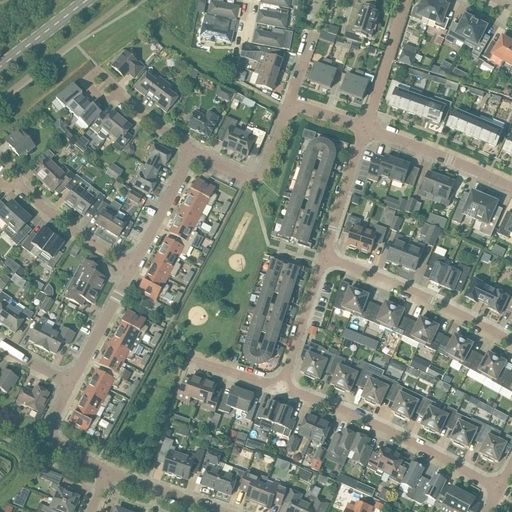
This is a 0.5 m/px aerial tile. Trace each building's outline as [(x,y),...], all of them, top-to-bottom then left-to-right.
[(211,0),(211,1),(209,14),(237,19),(240,7),(224,4),(224,0),(211,0)] [(262,0),(262,3),(290,9),(290,5),(300,7),(301,0),(262,0)] [(374,9),(376,0),(355,0),(344,38),(344,37),(344,38),(363,44),(365,38),(367,39),(368,36),(372,37),(379,13),(375,12),(376,9),(374,9)] [(423,18),(429,21),(437,1),(435,1),(435,0),(423,0),(420,9),(415,7),(411,17),(421,21),(423,18)] [(437,1),(429,21),(436,23),(435,27),(445,31),(449,21),(444,19),(449,6),(445,5),(446,2),(440,0),(439,0),(439,2),(437,1)] [(277,8),(276,14),(260,11),(258,23),(286,29),(288,16),(289,11),(277,8)] [(203,25),(200,38),(221,42),(231,44),(233,36),(234,32),(236,22),(216,18),(205,15),(203,25)] [(456,40),(465,44),(477,21),(475,20),(476,18),(470,15),(469,17),(466,16),(460,27),(454,24),(445,40),(454,44),(456,40)] [(477,21),(465,44),(474,49),(482,53),(488,40),(487,40),(482,37),(485,31),(488,27),(485,25),(486,23),(480,20),(479,22),(477,21)] [(330,25),(328,33),(337,36),(339,28),(330,25)] [(256,31),(254,43),(290,50),(293,33),(273,29),(272,34),(256,31)] [(337,37),(322,32),(319,39),(334,44),(335,43),(336,38),(337,37)] [(145,35),(139,41),(143,45),(147,44),(151,41),(145,35)] [(442,45),(445,39),(439,36),(436,43),(442,45)] [(493,55),(504,62),(511,48),(511,42),(503,37),(497,47),(491,44),(484,57),(490,61),(493,55)] [(360,45),(354,43),(352,49),(358,51),(360,45)] [(262,52),(259,63),(280,70),(283,60),(286,52),(264,48),(262,52)] [(415,59),(416,55),(404,50),(399,62),(412,67),(415,59)] [(116,62),(111,67),(123,78),(128,73),(134,79),(144,68),(135,60),(134,61),(125,53),(121,57),(119,57),(116,60),(116,62)] [(416,55),(415,59),(419,61),(418,63),(421,64),(423,58),(416,55)] [(152,57),(145,65),(147,67),(154,59),(152,57)] [(174,69),(178,63),(172,59),(170,62),(170,66),(174,69)] [(320,84),(329,60),(325,59),(321,65),(315,63),(309,80),(320,84)] [(485,62),(480,59),(476,67),(481,69),(485,62)] [(332,62),(329,60),(320,84),(331,88),(337,71),(332,69),(332,62)] [(256,71),(255,73),(259,75),(276,81),(280,70),(259,63),(256,71)] [(432,65),(430,72),(437,74),(439,68),(432,65)] [(439,68),(437,74),(447,77),(449,70),(440,67),(439,68)] [(341,92),(352,96),(361,71),(357,70),(353,76),(347,74),(341,92)] [(240,71),(237,79),(243,82),(246,73),(240,71)] [(361,71),(352,96),(363,99),(369,82),(363,80),(364,73),(361,71)] [(152,99),(165,82),(159,78),(155,82),(146,74),(134,89),(145,97),(146,95),(152,99)] [(464,74),(460,81),(465,83),(469,76),(464,74)] [(259,75),(256,86),(272,92),(276,81),(259,75)] [(165,82),(152,99),(158,103),(156,106),(166,114),(177,99),(167,91),(171,87),(165,82)] [(409,94),(398,90),(400,84),(393,82),(387,99),(393,101),(391,107),(403,111),(409,94)] [(72,114),(88,102),(81,95),(73,85),(55,100),(64,110),(66,108),(72,114)] [(215,95),(230,102),(234,94),(218,87),(215,95)] [(511,91),(511,90),(507,87),(503,93),(509,96),(511,91)] [(245,98),(236,94),(233,100),(242,104),(245,98)] [(421,98),(409,94),(403,111),(415,115),(421,98)] [(433,103),(421,98),(415,115),(427,120),(433,103)] [(433,103),(427,120),(439,124),(440,121),(445,123),(452,104),(435,98),(433,103)] [(88,102),(72,114),(78,120),(87,128),(100,113),(91,105),(88,102)] [(460,132),(467,116),(455,111),(448,127),(460,132)] [(105,140),(109,135),(121,120),(112,112),(106,118),(101,114),(89,129),(97,135),(97,136),(99,138),(101,139),(102,140),(103,140),(105,140)] [(188,128),(209,138),(219,118),(208,113),(206,118),(196,113),(188,128)] [(472,137),(479,121),(467,116),(460,132),(472,137)] [(479,121),(472,137),(484,142),(491,126),(485,123),(487,119),(481,116),(479,121)] [(236,151),(243,134),(235,130),(238,122),(227,117),(221,130),(217,140),(224,143),(223,146),(236,151)] [(58,119),(53,125),(57,129),(62,123),(58,119)] [(131,128),(121,120),(109,135),(116,141),(111,147),(119,153),(131,138),(126,134),(131,128)] [(65,123),(57,130),(60,134),(68,126),(65,123)] [(484,142),(496,147),(502,131),(491,126),(484,142)] [(251,137),(243,134),(236,151),(248,157),(254,144),(261,147),(266,134),(255,129),(251,137)] [(27,154),(34,148),(19,130),(5,141),(18,157),(25,152),(27,154)] [(305,130),(302,138),(308,140),(311,132),(305,130)] [(319,161),(325,142),(323,142),(322,142),(320,142),(319,142),(317,142),(315,143),(314,144),(313,144),(311,146),(310,147),(309,149),(308,150),(307,152),(307,153),(307,155),(307,157),(302,155),(301,159),(314,164),(315,160),(319,161)] [(336,170),(337,166),(332,165),(333,164),(333,163),(334,162),(335,160),(335,158),(335,156),(335,155),(335,154),(335,152),(334,150),(333,149),(332,147),(331,146),(330,145),(329,144),(328,144),(327,143),(325,142),(319,161),(324,163),(322,166),(336,170)] [(133,147),(129,143),(123,151),(131,157),(134,153),(133,147)] [(145,166),(157,173),(162,165),(164,166),(171,154),(161,149),(156,146),(155,145),(148,158),(149,158),(145,166)] [(88,159),(92,153),(86,148),(82,154),(88,159)] [(53,156),(48,150),(36,162),(41,166),(33,174),(43,184),(57,169),(48,161),(53,156)] [(375,155),(373,162),(367,179),(377,183),(379,176),(391,180),(398,161),(385,157),(385,158),(375,155)] [(398,161),(391,180),(403,184),(410,165),(398,161)] [(311,187),(316,172),(311,171),(312,167),(299,163),(298,167),(303,169),(298,182),(311,187)] [(107,173),(116,181),(123,172),(113,164),(107,173)] [(153,181),(157,173),(145,166),(141,174),(140,174),(133,186),(149,194),(156,182),(153,181)] [(57,169),(43,184),(52,193),(54,191),(61,184),(65,188),(75,178),(67,170),(65,172),(63,175),(57,169)] [(311,187),(324,191),(328,177),(333,178),(334,174),(321,170),(320,174),(316,172),(311,187)] [(426,193),(434,197),(442,178),(429,173),(423,188),(420,187),(418,194),(425,197),(426,193)] [(74,209),(86,193),(91,187),(77,176),(65,188),(71,193),(64,202),(74,209)] [(410,177),(407,185),(413,188),(416,179),(410,177)] [(442,178),(434,197),(443,200),(441,204),(449,206),(451,199),(449,198),(455,183),(442,178)] [(198,179),(192,190),(214,202),(217,196),(213,193),(216,189),(198,179)] [(117,182),(114,187),(121,192),(125,187),(117,182)] [(302,199),(307,201),(311,187),(298,182),(294,196),(289,195),(288,199),(301,203),(302,199)] [(320,204),(324,191),(311,187),(307,201),(311,202),(310,206),(323,210),(324,206),(320,204)] [(192,190),(186,201),(204,210),(207,206),(211,208),(214,202),(192,190)] [(460,202),(452,221),(460,224),(464,215),(475,220),(485,197),(481,195),(480,193),(476,191),(474,192),(472,191),(466,205),(460,202)] [(86,193),(74,209),(83,216),(91,206),(97,211),(103,202),(106,198),(100,194),(95,200),(86,193)] [(141,198),(133,193),(129,200),(137,205),(141,198)] [(485,197),(475,220),(483,223),(479,233),(491,238),(499,219),(492,216),(498,203),(497,202),(497,200),(492,198),(490,199),(485,197)] [(409,199),(405,212),(412,215),(417,201),(409,199)] [(6,208),(0,201),(0,220),(6,226),(21,211),(11,202),(6,208)] [(110,201),(108,206),(118,210),(120,205),(110,201)] [(202,215),(204,210),(186,201),(181,211),(203,223),(206,218),(202,215)] [(97,211),(96,212),(101,215),(95,225),(106,232),(118,212),(108,206),(103,202),(97,211)] [(290,208),(286,222),(299,226),(303,212),(299,210),(300,207),(287,203),(285,207),(290,208)] [(398,203),(396,210),(403,213),(405,206),(398,203)] [(299,226),(311,230),(316,216),(320,218),(322,214),(309,210),(307,213),(303,212),(299,226)] [(10,241),(17,247),(31,231),(25,225),(30,220),(21,211),(6,226),(16,235),(10,241)] [(181,211),(175,222),(193,232),(195,227),(200,229),(203,223),(181,211)] [(349,216),(344,230),(352,233),(347,246),(348,246),(349,248),(354,250),(356,249),(359,250),(365,230),(358,228),(361,220),(349,216)] [(397,233),(402,220),(395,217),(390,230),(397,233)] [(511,233),(511,218),(510,223),(504,220),(497,233),(508,238),(511,233)] [(117,238),(124,227),(130,230),(133,225),(123,219),(121,223),(114,219),(106,232),(117,238)] [(175,222),(169,233),(178,238),(179,237),(192,245),(198,234),(193,232),(175,222)] [(275,238),(281,240),(289,242),(290,239),(294,240),(299,226),(286,222),(282,235),(277,234),(275,238)] [(212,228),(218,231),(221,225),(215,223),(212,228)] [(372,233),(365,230),(359,250),(370,254),(375,241),(382,243),(387,229),(375,225),(372,233)] [(440,230),(430,225),(423,243),(433,247),(440,230)] [(307,244),(311,230),(299,226),(294,240),(298,242),(297,245),(310,249),(312,245),(307,244)] [(35,247),(41,252),(53,236),(43,228),(34,239),(30,235),(21,247),(30,254),(35,247)] [(64,244),(53,236),(41,252),(51,259),(46,266),(52,270),(60,258),(56,255),(64,244)] [(401,266),(409,247),(400,243),(402,238),(397,236),(387,260),(401,266)] [(166,238),(161,249),(179,259),(181,255),(186,256),(192,245),(179,237),(178,238),(176,243),(166,238)] [(417,250),(409,247),(401,266),(415,271),(425,247),(419,244),(417,250)] [(161,249),(155,260),(173,269),(177,271),(178,272),(181,266),(177,263),(179,259),(161,249)] [(429,282),(441,287),(449,269),(443,266),(446,259),(434,254),(428,267),(435,269),(429,282)] [(283,261),(270,257),(269,257),(268,261),(273,263),(268,276),(281,281),(286,266),(281,265),(283,261)] [(6,258),(2,263),(14,272),(18,267),(6,258)] [(503,261),(498,258),(495,264),(501,266),(503,261)] [(175,277),(177,271),(173,269),(155,260),(150,270),(168,280),(170,276),(175,277)] [(80,265),(73,278),(99,292),(106,280),(94,274),(97,268),(84,261),(82,266),(80,265)] [(304,268),(292,265),(291,264),(290,268),(286,266),(281,281),(294,285),(295,280),(298,271),(303,272),(304,268)] [(456,272),(449,269),(441,287),(453,292),(459,279),(465,282),(471,269),(459,265),(456,272)] [(21,279),(26,272),(20,268),(15,274),(21,279)] [(150,270),(144,281),(162,290),(166,293),(167,293),(170,287),(166,284),(168,280),(150,270)] [(187,276),(192,279),(195,273),(190,271),(187,276)] [(0,290),(1,291),(9,279),(5,276),(0,281),(0,290)] [(14,276),(10,281),(16,285),(20,280),(14,276)] [(272,293),(277,295),(281,281),(268,276),(264,290),(259,289),(258,293),(271,297),(272,293)] [(66,291),(68,292),(65,298),(78,305),(81,299),(93,305),(99,292),(73,278),(66,291)] [(483,303),(491,289),(485,286),(486,285),(473,279),(464,297),(477,303),(478,301),(483,303)] [(44,287),(35,281),(32,286),(41,292),(44,287)] [(144,281),(138,292),(150,298),(156,301),(159,297),(163,298),(164,298),(167,293),(166,293),(162,290),(144,281)] [(290,298),(294,285),(281,281),(277,295),(281,296),(280,300),(293,304),(294,300),(290,298)] [(339,291),(334,307),(351,314),(352,312),(360,290),(355,288),(353,290),(350,289),(347,295),(339,291)] [(496,292),(491,289),(483,303),(489,306),(487,309),(500,315),(509,297),(496,291),(496,292)] [(361,316),(369,319),(375,305),(367,302),(369,296),(366,295),(365,292),(360,290),(352,312),(358,314),(357,315),(361,316)] [(0,306),(0,323),(3,326),(14,310),(17,305),(16,304),(11,300),(12,300),(0,292),(0,306)] [(176,298),(181,300),(184,295),(179,292),(176,298)] [(40,293),(35,300),(42,304),(46,296),(40,293)] [(167,293),(164,298),(171,303),(175,297),(167,293)] [(260,302),(256,316),(269,320),(273,306),(269,304),(270,301),(257,297),(256,301),(260,302)] [(39,310),(38,311),(45,315),(52,303),(46,299),(42,305),(39,310)] [(381,324),(387,326),(396,305),(391,303),(389,304),(385,303),(383,308),(375,305),(369,319),(377,323),(381,324)] [(269,320),(281,324),(286,310),(290,312),(292,308),(279,304),(278,307),(273,306),(269,320)] [(396,331),(404,334),(410,320),(402,317),(404,311),(401,309),(401,307),(396,305),(387,326),(392,328),(392,329),(396,331)] [(21,315),(14,310),(3,326),(14,334),(25,318),(29,321),(33,314),(25,309),(21,315)] [(140,331),(145,334),(148,328),(144,325),(146,320),(128,311),(122,322),(140,331)] [(260,333),(264,334),(269,320),(256,316),(252,330),(247,328),(246,332),(259,336),(260,333)] [(34,345),(41,349),(51,331),(44,328),(48,321),(41,317),(28,341),(34,344),(34,345)] [(416,339),(421,341),(431,321),(426,319),(424,320),(421,318),(418,324),(410,320),(404,334),(411,338),(415,340),(416,339)] [(277,338),(281,324),(269,320),(264,334),(269,336),(267,339),(281,343),(282,339),(277,338)] [(436,323),(431,321),(421,341),(426,344),(426,345),(430,347),(437,350),(444,337),(437,333),(439,327),(436,325),(436,323)] [(145,334),(140,331),(122,322),(117,333),(139,344),(142,340),(145,334)] [(329,324),(327,330),(333,333),(335,327),(329,324)] [(311,326),(308,334),(316,336),(318,328),(311,326)] [(51,331),(41,349),(49,353),(49,352),(55,355),(62,342),(69,346),(75,335),(61,328),(57,335),(51,331)] [(139,344),(117,333),(111,343),(134,355),(139,344)] [(154,339),(160,342),(163,336),(157,333),(154,339)] [(354,342),(359,344),(362,336),(357,334),(354,342)] [(449,356),(455,358),(465,338),(460,336),(458,337),(455,335),(452,341),(444,337),(437,350),(449,356)] [(255,364),(261,345),(256,344),(257,340),(244,336),(243,340),(248,342),(247,343),(246,344),(246,345),(245,346),(245,348),(245,349),(245,351),(245,352),(245,353),(245,354),(245,355),(246,357),(247,358),(247,359),(248,360),(249,361),(251,362),(252,363),(254,364),(255,364)] [(470,341),(465,338),(455,358),(460,361),(459,362),(471,368),(478,354),(470,350),(473,345),(470,343),(470,341)] [(374,341),(371,349),(376,351),(379,343),(374,341)] [(111,343),(106,354),(124,363),(126,359),(131,361),(134,355),(111,343)] [(279,347),(266,343),(265,347),(261,345),(255,364),(256,365),(257,365),(258,365),(260,365),(261,365),(262,365),(263,364),(264,364),(266,363),(267,363),(268,362),(269,361),(270,360),(271,359),(271,358),(272,357),(273,355),(273,354),(273,353),(273,352),(273,350),(278,351),(279,347)] [(310,378),(318,357),(312,355),(314,349),(305,346),(300,360),(304,365),(301,373),(304,374),(304,376),(310,378)] [(318,357),(310,378),(315,381),(316,379),(320,380),(323,372),(325,368),(330,371),(336,357),(327,353),(321,350),(318,357)] [(482,373),(487,376),(498,356),(494,353),(492,355),(488,353),(485,358),(478,354),(471,368),(482,374),(482,373)] [(109,370),(123,377),(126,371),(122,367),(124,363),(106,354),(100,365),(109,370)] [(143,360),(148,363),(151,357),(146,354),(143,360)] [(383,362),(389,364),(391,358),(385,355),(383,362)] [(424,361),(415,356),(411,365),(420,369),(424,361)] [(503,359),(498,356),(487,376),(493,379),(492,380),(503,386),(511,372),(504,368),(507,363),(503,361),(503,359)] [(335,389),(340,391),(349,370),(343,368),(346,361),(336,357),(330,371),(336,373),(331,385),(334,387),(335,389)] [(392,360),(389,366),(397,369),(400,363),(392,360)] [(366,373),(369,366),(369,365),(362,362),(360,367),(358,366),(354,373),(349,370),(340,391),(345,393),(347,392),(350,393),(355,381),(361,384),(366,373)] [(438,368),(431,365),(426,374),(433,377),(438,368)] [(413,368),(411,374),(418,378),(421,372),(413,368)] [(0,389),(6,394),(10,387),(12,388),(18,379),(3,370),(0,375),(0,389)] [(106,375),(97,370),(91,381),(109,390),(112,386),(117,388),(123,377),(109,370),(106,375)] [(511,372),(503,386),(511,390),(511,372)] [(370,404),(381,380),(366,373),(361,384),(367,386),(361,398),(365,400),(365,402),(370,404)] [(429,377),(423,373),(420,379),(426,382),(429,377)] [(191,398),(198,400),(205,380),(192,376),(188,388),(182,386),(177,399),(189,404),(191,398)] [(380,384),(370,404),(375,407),(377,405),(380,407),(386,395),(391,398),(397,385),(398,384),(383,376),(382,378),(381,380),(380,384)] [(453,379),(446,376),(443,381),(450,384),(453,379)] [(205,380),(198,400),(205,403),(203,408),(215,412),(220,399),(213,396),(217,384),(205,380)] [(91,381),(86,391),(104,401),(108,403),(109,404),(112,398),(107,394),(109,390),(91,381)] [(137,388),(133,385),(128,396),(132,398),(137,388)] [(397,400),(391,412),(395,414),(395,416),(400,418),(410,398),(412,393),(406,390),(397,385),(391,398),(397,400)] [(35,388),(33,393),(24,389),(17,401),(26,406),(26,407),(40,414),(44,406),(42,405),(48,394),(35,388)] [(232,408),(237,410),(243,392),(233,388),(228,401),(223,399),(219,410),(230,414),(232,408)] [(86,391),(80,402),(98,412),(100,408),(105,409),(106,409),(109,404),(108,403),(104,401),(86,391)] [(243,392),(237,410),(243,412),(242,414),(247,416),(245,420),(251,422),(255,411),(249,409),(251,405),(254,396),(243,392)] [(410,398),(400,418),(405,421),(407,419),(410,421),(416,409),(421,412),(427,400),(418,395),(412,393),(410,398)] [(424,430),(429,432),(439,412),(434,409),(436,404),(427,400),(421,412),(426,414),(421,426),(424,428),(424,430)] [(80,402),(75,413),(93,422),(97,424),(98,425),(101,419),(96,416),(98,412),(80,402)] [(260,427),(272,431),(281,406),(270,402),(266,411),(261,408),(254,425),(260,427)] [(118,408),(123,411),(126,406),(121,403),(118,408)] [(281,406),(272,431),(283,435),(283,436),(289,439),(295,422),(289,420),(293,411),(281,406)] [(488,406),(485,412),(491,415),(494,410),(491,408),(488,406)] [(439,412),(429,432),(434,435),(436,433),(440,435),(445,423),(450,426),(456,414),(457,412),(448,407),(447,409),(445,414),(439,412)] [(115,413),(112,419),(116,421),(119,416),(122,410),(118,408),(115,413)] [(75,413),(69,424),(84,432),(87,433),(89,429),(94,430),(98,425),(97,424),(93,422),(75,413)] [(11,414),(6,423),(13,427),(18,418),(11,414)] [(215,414),(212,421),(218,423),(220,416),(215,414)] [(468,426),(471,421),(456,414),(450,426),(456,428),(450,440),(453,442),(454,444),(459,446),(468,426)] [(299,435),(311,440),(319,420),(308,415),(299,435)] [(331,425),(319,420),(311,440),(323,445),(331,425)] [(470,423),(459,446),(464,449),(466,447),(469,449),(474,437),(480,440),(486,428),(486,426),(477,421),(476,423),(475,426),(470,423)] [(106,429),(112,432),(115,427),(109,424),(106,429)] [(485,442),(479,454),(483,456),(483,458),(488,460),(498,440),(499,438),(493,435),(495,432),(496,430),(486,426),(486,428),(480,440),(485,442)] [(238,433),(231,430),(228,439),(235,441),(238,433)] [(344,450),(350,452),(357,435),(356,436),(344,430),(341,437),(335,435),(328,452),(341,457),(344,450)] [(370,440),(357,435),(350,452),(350,451),(356,454),(353,461),(365,467),(372,450),(367,447),(370,440)] [(498,440),(488,460),(493,463),(495,461),(498,463),(503,453),(507,455),(508,456),(509,454),(511,448),(511,437),(507,435),(506,437),(504,440),(499,438),(498,440)] [(291,437),(285,454),(293,457),(299,440),(291,437)] [(174,442),(165,439),(161,452),(169,455),(163,472),(175,476),(182,456),(174,453),(176,449),(172,447),(174,442)] [(217,447),(219,441),(213,439),(211,445),(217,447)] [(320,448),(314,460),(317,461),(322,464),(328,452),(320,448)] [(385,472),(384,472),(394,453),(383,448),(381,452),(376,449),(367,468),(376,473),(376,474),(382,477),(385,472)] [(190,459),(182,456),(175,476),(188,480),(194,462),(201,464),(205,451),(198,449),(196,455),(192,454),(190,459)] [(202,485),(217,490),(223,473),(216,470),(217,466),(222,455),(210,450),(206,462),(203,469),(207,471),(202,485)] [(260,452),(254,455),(257,461),(263,459),(260,452)] [(404,459),(394,453),(384,472),(385,472),(390,475),(388,479),(400,485),(409,467),(401,464),(404,459)] [(277,459),(274,468),(281,470),(284,462),(277,459)] [(317,461),(313,470),(318,472),(322,464),(317,461)] [(412,464),(402,484),(409,488),(407,490),(408,499),(414,502),(420,489),(415,487),(420,477),(424,470),(421,468),(421,466),(415,463),(414,465),(412,464)] [(304,470),(298,467),(294,476),(300,478),(304,470)] [(240,483),(244,473),(233,468),(230,476),(223,473),(217,490),(231,496),(236,482),(240,483)] [(37,474),(35,476),(49,482),(53,473),(42,469),(37,474)] [(258,505),(265,486),(258,484),(261,478),(247,473),(240,490),(248,493),(246,500),(258,505)] [(414,502),(424,507),(429,498),(436,501),(446,481),(435,475),(426,491),(421,488),(414,502)] [(347,480),(345,485),(355,490),(357,484),(347,480)] [(73,508),(74,505),(74,506),(75,506),(76,506),(77,506),(77,505),(78,505),(79,504),(79,503),(79,502),(79,501),(79,500),(78,499),(77,499),(76,499),(78,494),(52,483),(50,488),(58,492),(54,500),(73,508)] [(272,489),(265,486),(258,505),(270,510),(272,503),(281,506),(288,489),(274,483),(272,489)] [(357,484),(355,490),(360,492),(363,486),(357,484)] [(355,491),(340,485),(337,493),(352,498),(355,491)] [(443,506),(454,511),(465,492),(458,488),(457,490),(452,488),(451,489),(445,486),(434,506),(441,510),(443,506)] [(383,489),(379,498),(387,502),(392,493),(383,489)] [(302,511),(306,504),(299,501),(302,495),(290,490),(284,504),(290,507),(287,511),(302,511)] [(472,496),(465,492),(454,511),(476,511),(480,505),(474,502),(475,500),(471,498),(472,496)] [(324,511),(328,505),(310,496),(306,504),(302,511),(324,511)] [(349,504),(345,511),(370,511),(372,508),(358,503),(358,500),(351,498),(349,504)] [(74,511),(75,511),(74,511),(74,510),(73,510),(72,509),(73,508),(54,500),(51,509),(39,504),(35,511),(74,511)] [(401,504),(394,501),(391,506),(399,509),(401,504)] [(382,511),(385,506),(377,502),(374,508),(382,511)]
